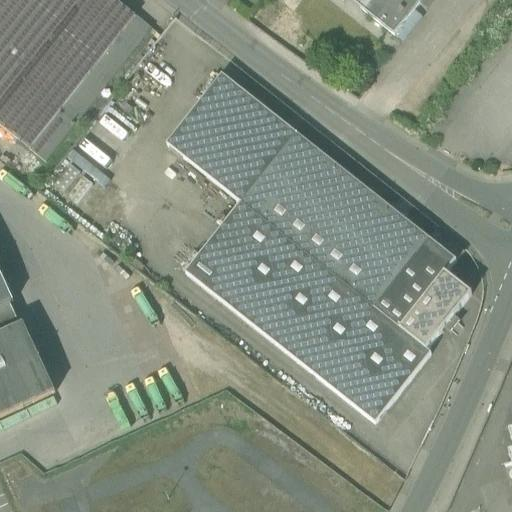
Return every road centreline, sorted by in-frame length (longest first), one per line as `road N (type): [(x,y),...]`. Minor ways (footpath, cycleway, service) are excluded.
road 1 (residential): [(511,230),(394,158),(183,0)]
road 2 (residential): [(416,511),(511,294)]
